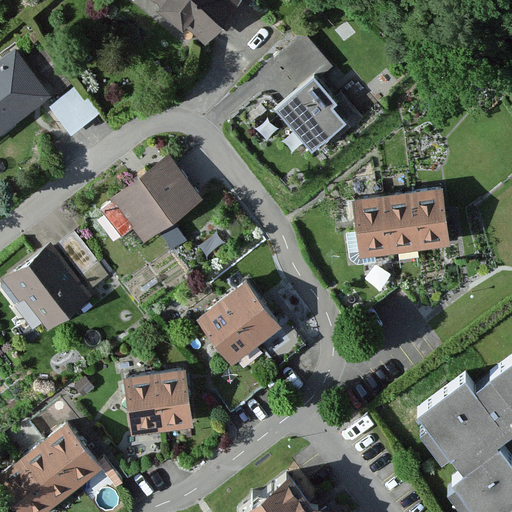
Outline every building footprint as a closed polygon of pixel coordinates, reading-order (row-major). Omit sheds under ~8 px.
[(149,0),(162,9),(158,16),(208,51),(242,0),(149,0)] [(0,138),(49,101),(11,52),(0,61),(0,138)] [(339,103),(314,75),(275,108),(312,152),(344,125),(332,109),(339,103)] [(81,79),(52,97),(71,128),(100,110),(81,79)] [(110,200),(142,242),(200,198),(169,156),(110,200)] [(442,193),(354,203),(360,262),(448,252),(442,193)] [(46,335),(91,297),(47,245),(2,283),(46,335)] [(279,320),(244,277),(198,314),(233,357),(279,320)] [(475,382),(466,369),(417,405),(428,419),(419,425),(442,455),(450,449),(462,466),(451,474),(454,478),(446,484),(467,511),(502,511),(511,505),(511,452),(500,436),(511,426),(511,351),(490,368),(491,370),(475,382)] [(184,365),(124,370),(130,427),(189,422),(184,365)] [(68,414),(0,467),(0,478),(26,511),(38,511),(105,461),(68,414)] [(326,511),(291,466),(239,506),(243,511),(326,511)]
